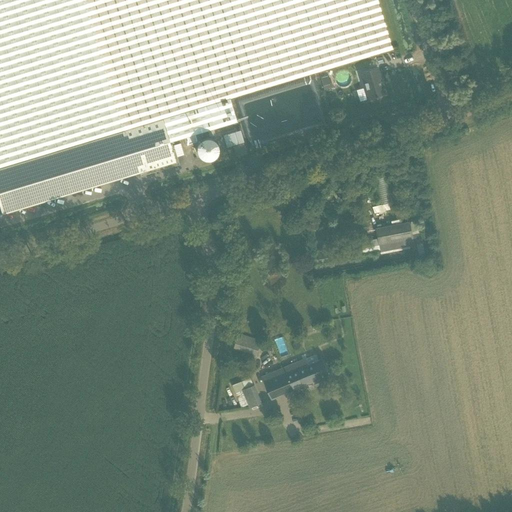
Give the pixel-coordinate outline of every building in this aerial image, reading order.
[(0,0),(0,207),(2,213),(140,172),(141,175),(179,164),(173,145),(170,146),(169,142),(236,121),(229,97),(393,48),(378,0),(0,0)] [(385,94),(377,67),(359,73),(368,99),(385,94)] [(323,88),(330,86),(328,78),(321,80),(323,88)] [(244,142),(240,130),(223,135),(226,147),(244,142)] [(223,153),(215,134),(197,142),(205,160),(223,153)] [(244,143),(233,146),(236,156),(247,152),(244,143)] [(380,205),(374,205),(374,212),(389,212),(388,176),(379,176),(380,205)] [(376,227),(378,237),(381,251),(415,244),(411,220),(399,223),(398,217),(392,218),(393,224),(376,227)] [(361,241),(369,239),(364,218),(332,224),(336,240),(360,235),(361,241)] [(342,251),(343,258),(352,256),(350,249),(342,251)] [(317,262),(329,259),(327,252),(316,254),(317,262)] [(262,340),(239,333),(234,348),(257,355),(262,340)] [(263,377),(272,399),(318,380),(319,382),(329,378),(322,360),(309,365),(306,359),(263,377)] [(251,408),(262,403),(253,385),(250,378),(232,386),(241,407),(249,404),(251,408)]
